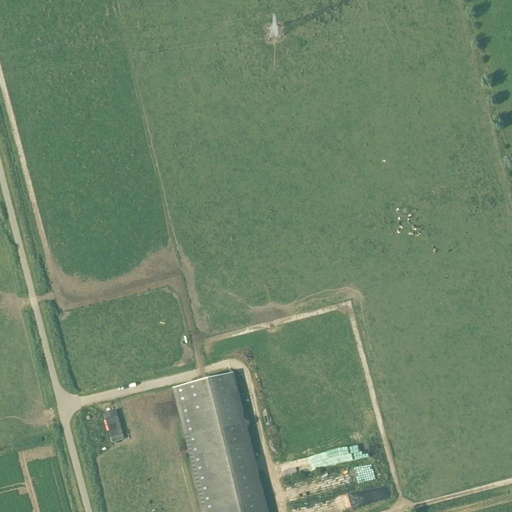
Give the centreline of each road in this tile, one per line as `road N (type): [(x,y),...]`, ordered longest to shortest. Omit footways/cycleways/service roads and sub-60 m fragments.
road 1 (unclassified): [(88,511),(0,173)]
road 2 (unknown): [(59,402),(236,356),(250,368),(267,459)]
